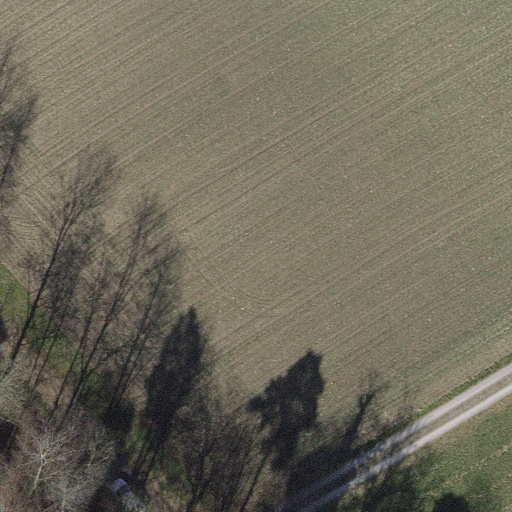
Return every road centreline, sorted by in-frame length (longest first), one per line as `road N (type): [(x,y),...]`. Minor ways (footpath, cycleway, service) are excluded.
road 1 (track): [(296,511),(511,381)]
road 2 (track): [(153,511),(0,331)]
